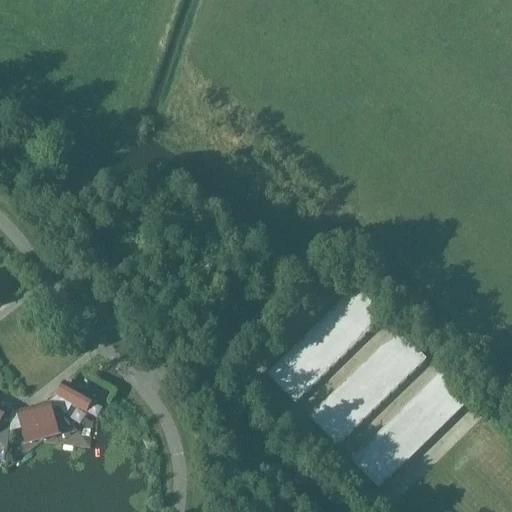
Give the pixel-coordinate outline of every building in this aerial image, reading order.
[(360,312),(369,303),(355,288),(346,297),(360,312)] [(351,320),(360,312),(346,297),(337,306),(351,320)] [(374,326),(383,317),(369,303),(360,312),(374,326)] [(342,329),(351,320),(337,306),(328,315),(342,329)] [(365,335),(374,326),(360,312),(351,320),(365,335)] [(334,338),(342,329),(328,315),(319,323),(334,338)] [(357,343),(365,335),(351,320),(342,329),(357,343)] [(325,347),(334,338),(319,323),(310,332),(325,347)] [(348,352),(357,343),(342,329),(334,338),(348,352)] [(316,355),(325,347),(310,332),(302,341),(316,355)] [(402,355),(411,346),(397,332),(388,340),(402,355)] [(339,361),(348,352),(334,338),(325,347),(339,361)] [(393,363),(402,355),(388,340),(379,349),(393,363)] [(307,364),(316,355),(302,341),(293,350),(307,364)] [(416,369),(425,360),(411,346),(402,355),(416,369)] [(330,370),(339,361),(325,347),(316,355),(330,370)] [(385,372),(393,363),(379,349),(370,358),(385,372)] [(298,373),(307,364),(293,350),(284,358),(298,373)] [(321,378),(330,370),(316,355),(307,364),(321,378)] [(408,378),(416,369),(402,355),(393,363),(408,378)] [(289,382),(298,373),(284,358),(275,367),(289,382)] [(376,381),(385,372),(370,358),(361,367),(376,381)] [(399,386),(408,378),(393,363),(385,372),(399,386)] [(312,387),(321,378),(307,364),(298,373),(312,387)] [(280,390),(289,382),(275,367),(266,376),(280,390)] [(367,390),(376,381),(361,367),(353,375),(367,390)] [(390,395),(399,386),(385,372),(376,381),(390,395)] [(303,396),(312,387),(298,373),(289,382),(303,396)] [(358,398),(367,390),(353,375),(344,384),(358,398)] [(444,398),(453,389),(439,375),(430,383),(444,398)] [(381,404),(390,395),(376,381),(367,390),(381,404)] [(294,405),(303,396),(289,382),(280,390),(294,405)] [(436,406),(444,398),(430,383),(421,392),(436,406)] [(349,407),(358,398),(344,384),(335,393),(349,407)] [(70,386),(52,400),(58,408),(65,417),(70,407),(79,412),(94,399),(70,386)] [(459,412),(467,403),(453,389),(444,398),(459,412)] [(372,413),(381,404),(367,390),(358,398),(372,413)] [(427,415),(436,406),(421,392),(412,401),(427,415)] [(340,416),(349,407),(335,393),(326,401),(340,416)] [(363,421),(372,413),(358,398),(349,407),(363,421)] [(450,421),(459,412),(444,398),(436,406),(450,421)] [(52,413),(58,408),(52,400),(34,414),(41,441),(56,430),(52,413)] [(331,425),(340,416),(326,401),(317,410),(331,425)] [(418,424),(427,415),(412,401),(404,409),(418,424)] [(441,430),(450,421),(436,406),(427,415),(441,430)] [(354,430),(363,421),(349,407),(340,416),(354,430)] [(409,433),(418,424),(404,409),(395,418),(409,433)] [(0,410),(0,427),(9,433),(10,422),(11,412),(0,410)] [(322,433),(331,425),(317,410),(308,419),(322,433)] [(10,422),(9,433),(20,429),(23,439),(41,441),(34,414),(11,412),(10,422)] [(433,439),(441,430),(427,415),(418,424),(433,439)] [(345,439),(354,430),(340,416),(331,425),(345,439)] [(400,441),(409,433),(395,418),(386,427),(400,441)] [(424,448),(433,439),(418,424),(409,433),(424,448)] [(336,448),(345,439),(331,425),(322,433),(336,448)] [(391,450),(400,441),(386,427),(377,436),(391,450)] [(415,457),(424,448),(409,433),(400,441),(415,457)] [(382,459),(391,450),(377,436),(368,444),(382,459)] [(407,466),(415,457),(400,441),(391,450),(407,466)] [(373,468),(382,459),(368,444),(359,453),(373,468)] [(398,475),(407,466),(391,450),(382,459),(398,475)] [(364,476),(373,468),(359,453),(350,462),(364,476)] [(389,484),(398,475),(382,459),(373,468),(389,484)] [(380,493),(389,484),(373,468),(364,476),(380,493)]
